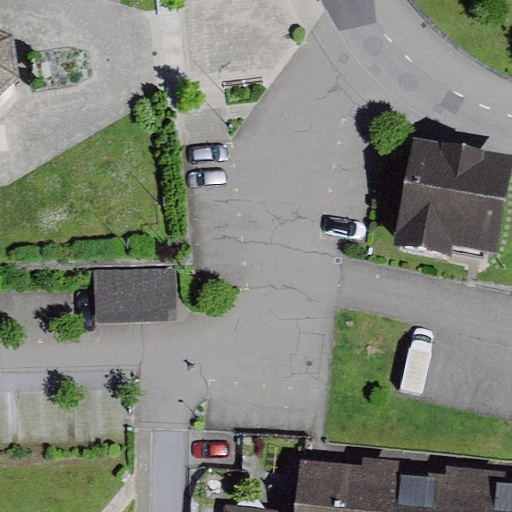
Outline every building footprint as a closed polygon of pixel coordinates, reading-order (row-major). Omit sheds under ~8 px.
[(0,100),(17,86),(14,42),(0,35),(0,100)] [(511,168),(511,161),(417,140),(392,248),(449,261),(452,248),(492,257),(511,168)] [(163,276),(84,277),(85,323),(163,323),(163,276)] [(367,468),(302,461),(296,511),(396,511),(399,479),(401,463),(367,459),(367,468)] [(445,483),(399,479),(396,511),(473,511),(477,473),(446,471),(445,483)] [(509,475),(477,473),(473,511),(511,511),(511,490),(507,490),(509,475)]
